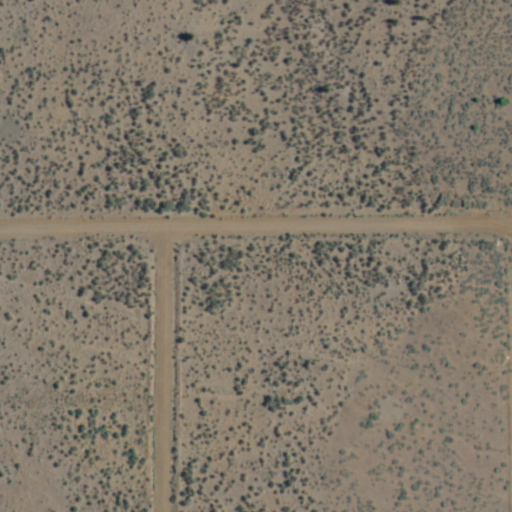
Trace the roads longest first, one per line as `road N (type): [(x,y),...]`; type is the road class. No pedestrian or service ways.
road 1 (residential): [(0,230),(511,225)]
road 2 (residential): [(170,511),(171,228)]
